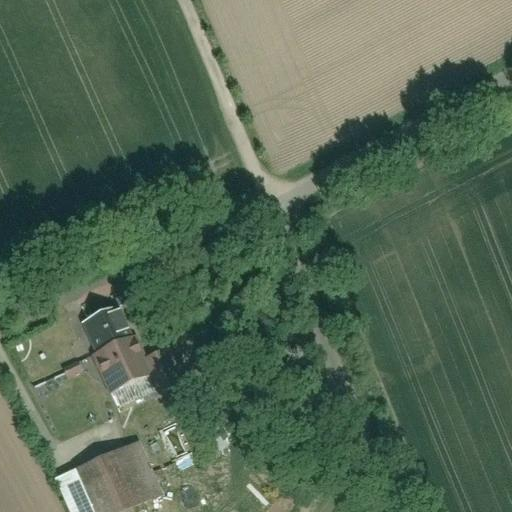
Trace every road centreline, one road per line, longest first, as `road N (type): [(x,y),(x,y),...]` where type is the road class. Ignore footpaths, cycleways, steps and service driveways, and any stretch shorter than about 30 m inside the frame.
road 1 (residential): [(285,199),(402,511)]
road 2 (residential): [(285,199),(0,315)]
road 3 (residential): [(511,75),(285,199)]
road 4 (track): [(186,0),(257,179),(285,199)]
